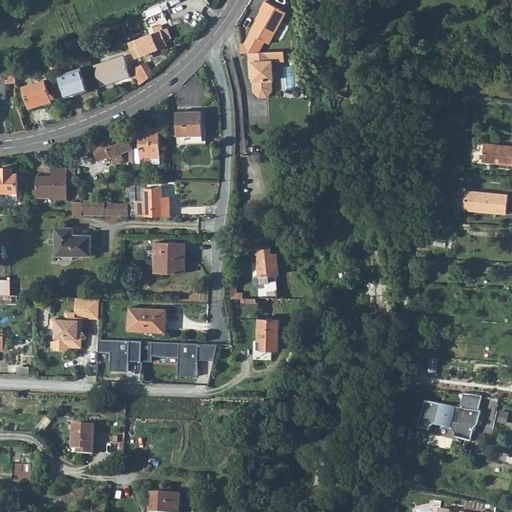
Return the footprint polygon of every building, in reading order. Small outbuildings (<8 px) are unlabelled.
[(240,47),(236,47),(236,56),(244,56),(254,56),(261,46),(265,48),(284,18),(264,5),(258,14),(260,15),(257,20),(257,23),(255,26),(254,25),(246,37),(240,47)] [(56,10),(67,36),(75,32),(64,7),(56,10)] [(276,35),(282,39),(289,25),(283,21),(276,35)] [(81,38),(102,30),(99,23),(79,31),(81,38)] [(164,28),(162,24),(149,29),(151,34),(136,41),(129,44),(133,59),(142,55),(145,55),(148,55),(151,54),(151,52),(168,44),(166,39),(162,30),(164,29),(164,28)] [(166,28),(164,28),(164,29),(162,30),(166,39),(171,37),(166,28)] [(59,46),(81,38),(79,31),(75,32),(67,36),(57,39),(56,40),(59,46)] [(254,56),(244,56),(244,75),(246,75),(246,95),(251,101),(259,101),(265,95),(265,85),(267,85),(267,66),(267,57),(254,56)] [(129,77),(123,57),(94,66),(100,86),(129,77)] [(267,57),(267,66),(279,66),(280,57),(267,57)] [(143,62),(135,67),(146,80),(153,75),(143,62)] [(130,71),(140,85),(146,80),(135,67),(130,71)] [(43,80),(52,77),(49,68),(40,71),(43,80)] [(88,89),(81,68),(59,75),(66,96),(88,89)] [(7,86),(16,87),(16,73),(0,81),(0,96),(7,97),(7,86)] [(29,108),(44,103),(51,101),(48,91),(45,81),(23,87),(29,108)] [(46,109),(61,104),(56,89),(48,91),(51,101),(44,103),(46,109)] [(201,111),(176,112),(177,145),(189,144),(189,151),(204,151),(204,142),(205,142),(205,135),(202,135),(201,111)] [(466,128),(467,119),(447,117),(447,126),(466,128)] [(130,150),(131,180),(136,181),(135,148),(132,128),(127,131),(126,129),(104,139),(105,141),(94,146),(100,160),(110,155),(115,164),(125,160),(122,153),(130,150)] [(160,128),(140,128),(141,157),(161,157),(160,128)] [(511,147),(484,143),(481,162),(511,165),(511,147)] [(52,162),(52,168),(53,179),(69,179),(67,168),(52,162)] [(13,168),(0,167),(0,192),(17,193),(17,173),(13,172),(13,168)] [(68,201),(69,182),(69,181),(69,179),(53,179),(52,168),(51,176),(37,176),(36,199),(53,199),(53,201),(68,201)] [(77,168),(67,168),(69,179),(77,179),(77,168)] [(142,184),(138,185),(137,185),(137,216),(171,216),(171,197),(164,196),(164,188),(148,188),(148,200),(143,200),(142,184)] [(128,201),(106,201),(105,215),(137,216),(137,185),(128,185),(128,201)] [(506,196),(465,190),(462,208),(504,214),(506,196)] [(106,201),(83,200),(83,201),(82,214),(82,215),(105,215),(106,201)] [(74,201),(73,215),(74,215),(82,215),(82,214),(83,201),(74,201)] [(72,228),(55,227),(55,255),(90,255),(90,236),(73,235),(72,228)] [(186,242),(155,242),(155,262),(159,263),(159,272),(185,273),(186,242)] [(270,246),(256,247),(258,276),(279,274),(277,254),(271,254),(270,246)] [(0,278),(0,293),(10,294),(10,289),(10,279),(0,278)] [(231,299),(243,299),(243,294),(238,295),(237,284),(230,285),(231,299)] [(12,303),(12,294),(10,294),(0,293),(0,305),(4,305),(4,303),(12,303)] [(99,297),(74,296),(74,312),(66,312),(66,319),(51,319),(51,327),(56,327),(56,337),(55,336),(52,339),(52,346),(55,349),(66,349),(69,346),(81,346),(82,328),(78,328),(78,320),(82,317),(98,317),(99,297)] [(166,309),(129,307),(128,329),(165,331),(166,309)] [(272,320),(258,320),(257,341),(267,342),(267,350),(277,351),(278,320),(276,320),(277,316),(272,316),(272,320)] [(141,340),(98,339),(97,351),(109,352),(110,371),(128,373),(128,360),(140,361),(141,340)] [(216,344),(141,340),(140,361),(151,362),(151,357),(179,359),(177,375),(197,376),(198,360),(212,360),(216,344)] [(257,349),(267,350),(267,342),(257,341),(257,349)] [(428,405),(421,431),(433,433),(433,431),(438,428),(455,431),(458,436),(457,438),(474,442),(477,431),(480,426),(483,413),(480,412),(484,398),(466,395),(462,410),(428,405)] [(92,423),(71,422),(70,447),(75,447),(75,451),(91,451),(92,423)] [(12,473),(12,482),(30,482),(30,473),(12,473)] [(146,489),(146,510),(176,511),(176,490),(146,489)]
